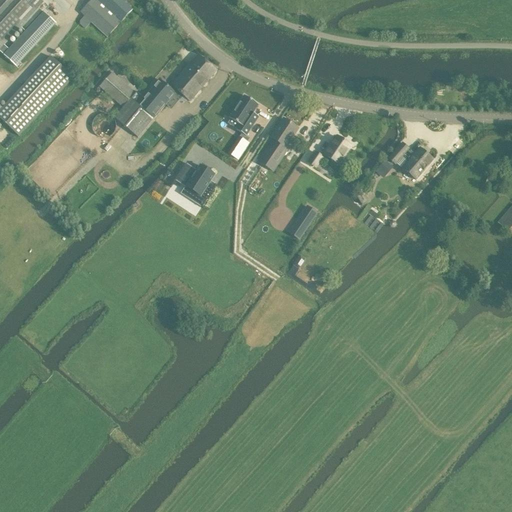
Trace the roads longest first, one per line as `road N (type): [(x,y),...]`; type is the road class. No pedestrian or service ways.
road 1 (tertiary): [(511,119),(387,111),(281,88),(215,54),(167,0)]
road 2 (unclassified): [(511,46),(336,39),(245,0)]
